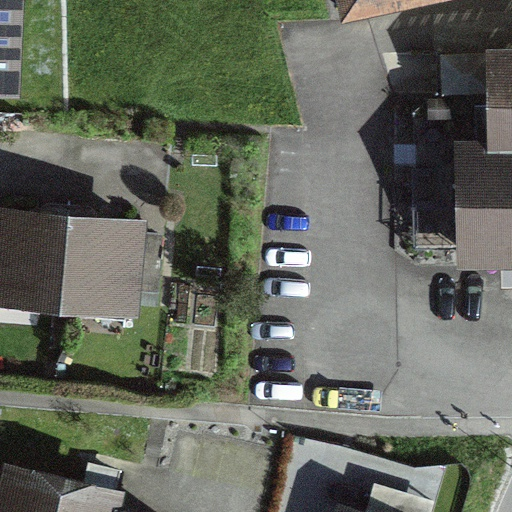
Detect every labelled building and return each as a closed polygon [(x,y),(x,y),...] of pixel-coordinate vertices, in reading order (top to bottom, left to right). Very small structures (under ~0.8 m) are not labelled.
[(0,0),(0,92),(12,93),(16,0),(0,0)] [(409,0),(338,0),(342,15),(409,0)] [(511,54),(494,55),(496,151),(462,152),(464,249),(465,257),(511,255),(511,54)] [(51,217),(0,212),(0,299),(122,310),(130,225),(79,220),(51,217)] [(103,511),(108,496),(76,489),(6,473),(0,502),(0,511),(103,511)]
